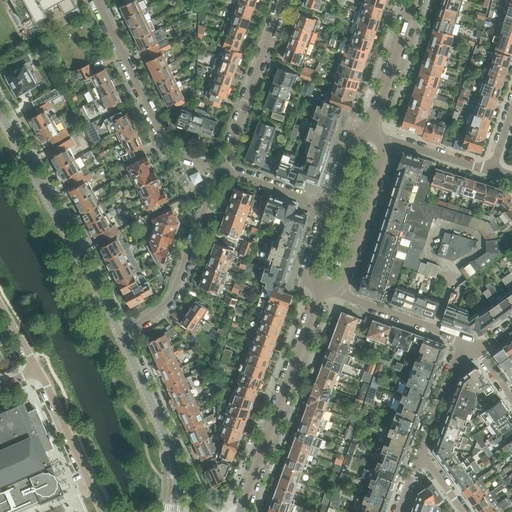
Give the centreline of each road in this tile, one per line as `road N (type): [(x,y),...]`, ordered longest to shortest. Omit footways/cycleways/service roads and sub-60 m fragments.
road 1 (residential): [(120,338),(0,115)]
road 2 (tertiary): [(239,511),(321,287)]
road 3 (residential): [(219,168),(169,147),(96,0)]
road 4 (residential): [(120,338),(170,298),(219,168)]
road 5 (residential): [(171,511),(166,436),(120,338)]
road 6 (residential): [(219,168),(281,0)]
road 7 (residential): [(475,349),(351,299),(335,284)]
road 8 (residential): [(36,370),(99,511)]
road 9 (tertiary): [(335,284),(379,145)]
road 10 (tertiary): [(372,131),(414,0)]
road 11 (residential): [(475,349),(455,361),(423,454)]
